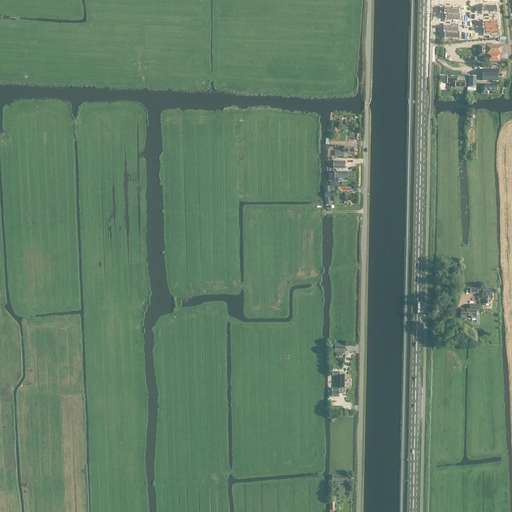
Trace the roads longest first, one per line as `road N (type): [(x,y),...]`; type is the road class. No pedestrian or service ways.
road 1 (unclassified): [(358,511),(369,0)]
road 2 (primary): [(413,511),(424,0)]
